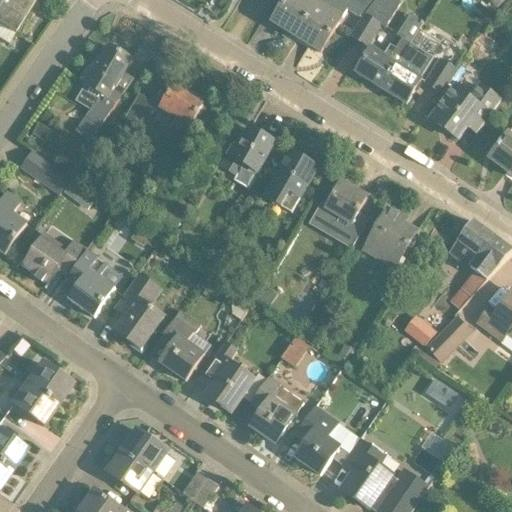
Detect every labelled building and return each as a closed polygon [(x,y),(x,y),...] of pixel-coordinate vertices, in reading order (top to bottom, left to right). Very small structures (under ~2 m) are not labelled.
[(37,3),(32,0),(4,0),(0,7),(0,26),(16,36),(37,3)] [(288,0),(273,25),(297,40),(321,0),(288,0)] [(321,0),(297,40),(321,55),(348,13),(360,20),(372,0),(321,0)] [(385,31),(404,3),(399,0),(377,0),(366,16),(351,39),(368,51),(382,29),(385,31)] [(357,76),(381,91),(423,25),(411,17),(397,39),(402,42),(396,51),(391,48),(385,58),(373,50),(357,76)] [(424,25),(423,25),(381,91),(407,107),(423,81),(407,71),(420,51),(412,46),(424,25)] [(131,63),(109,50),(101,64),(98,62),(90,75),(83,88),(99,97),(84,119),(97,129),(119,97),(113,93),(131,63)] [(442,97),(458,72),(440,61),(424,86),(442,97)] [(137,127),(125,145),(136,152),(147,133),(149,134),(155,124),(165,129),(172,117),(191,128),(204,106),(175,88),(162,109),(140,96),(126,120),(137,127)] [(480,133),(502,105),(481,89),(471,102),(455,91),(432,122),(459,142),(471,126),(480,133)] [(255,179),(256,176),(274,147),(250,132),(240,148),(236,146),(229,158),(227,158),(220,170),(238,180),(243,171),(255,179)] [(511,177),(511,133),(511,135),(491,161),(511,177)] [(61,197),(71,182),(34,156),(23,171),(61,197)] [(292,157),(266,200),(293,215),(318,172),(292,157)] [(342,186),(325,214),(326,214),(322,221),(334,228),(338,221),(352,229),(368,201),(342,186)] [(0,253),(7,258),(29,226),(15,216),(21,206),(9,197),(0,210),(0,253)] [(175,234),(186,220),(171,208),(150,236),(168,250),(179,237),(175,234)] [(406,223),(388,213),(371,243),(401,261),(417,236),(403,228),(406,223)] [(511,256),(511,252),(473,224),(449,255),(475,274),(451,304),(461,313),(511,256)] [(69,252),(46,237),(23,269),(50,287),(60,273),(70,280),(70,281),(71,281),(89,255),(88,254),(89,252),(76,243),(69,252)] [(71,303),(96,320),(117,290),(101,280),(109,268),(89,255),(71,281),(81,288),(71,303)] [(132,311),(126,319),(116,334),(142,353),(165,321),(143,306),(155,290),(139,278),(122,303),(132,311)] [(262,286),(249,306),(252,308),(265,317),(278,297),(262,286)] [(504,332),(511,338),(511,298),(498,317),(490,311),(479,326),(498,340),(504,332)] [(170,352),(160,365),(187,384),(205,358),(187,345),(193,336),(197,336),(202,328),(182,314),(159,345),(170,352)] [(441,367),(442,365),(471,335),(457,321),(427,353),(441,367)] [(231,366),(232,364),(239,354),(226,345),(201,382),(211,389),(205,397),(232,416),(255,383),(231,366)] [(41,365),(27,386),(58,408),(73,387),(41,365)] [(263,414),(252,430),(277,447),(305,406),(268,381),(251,406),(263,414)] [(12,407),(44,429),(58,408),(27,386),(12,407)] [(321,479),(342,449),(331,441),(341,426),(316,409),(297,438),(307,445),(296,462),(321,479)] [(27,453),(0,433),(0,465),(12,474),(27,453)] [(138,433),(123,455),(153,476),(168,455),(138,433)] [(414,511),(431,489),(407,472),(401,481),(383,469),(388,461),(361,442),(343,468),(355,476),(343,493),(370,511),(375,504),(383,510),(384,511),(414,511)] [(108,475),(139,497),(153,476),(123,455),(108,475)] [(0,491),(12,474),(0,465),(0,491)] [(198,475),(183,497),(194,504),(209,483),(198,475)] [(194,504),(204,511),(219,490),(209,483),(194,504)] [(121,511),(95,494),(82,511),(121,511)] [(231,511),(250,511),(248,510),(238,503),(231,511)]
